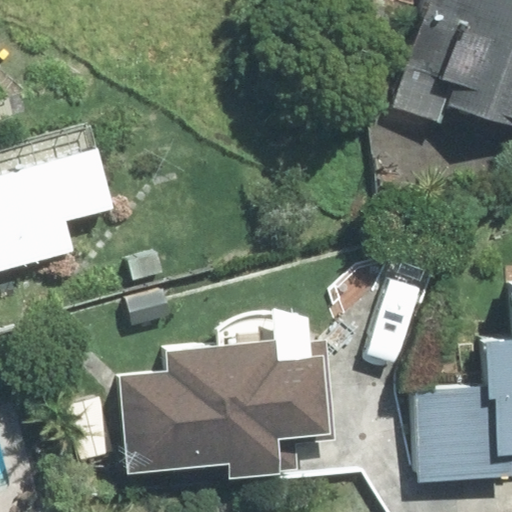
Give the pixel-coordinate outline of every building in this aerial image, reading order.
[(511,0),(419,0),(388,101),(434,115),(439,99),(511,122),(511,0)] [(102,198),(86,139),(0,161),(0,261),(65,243),(56,212),(102,198)] [(128,282),(160,273),(153,247),(121,256),(128,282)] [(485,329),(462,329),(461,386),(393,385),(391,471),(500,473),(500,447),(511,447),(511,267),(487,267),(485,329)] [(165,310),(157,282),(123,293),(130,320),(165,310)] [(106,361),(115,462),(217,452),(220,470),(291,462),(289,437),(330,433),(320,332),(266,337),(265,327),(154,337),(156,356),(106,361)]
